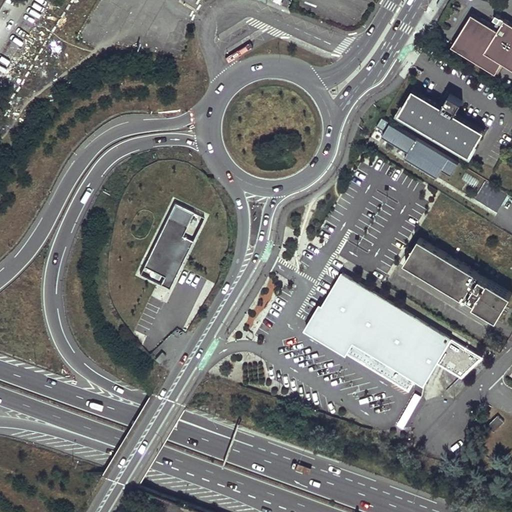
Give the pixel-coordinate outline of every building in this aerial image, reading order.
[(511,67),(511,22),(505,18),(498,29),(472,13),(452,45),(496,72),(503,61),(511,67)] [(435,37),(431,43),(438,47),(442,41),(435,37)] [(463,101),(451,93),(443,106),(415,89),(401,112),(471,154),(486,129),(457,112),(463,101)] [(382,117),(377,125),(382,129),(390,133),(392,130),(405,138),(409,132),(382,117)] [(377,125),(374,130),(379,134),(382,129),(377,125)] [(474,199),(497,212),(507,195),(485,181),(474,199)] [(175,202),(144,265),(165,275),(161,283),(169,288),(193,240),(182,235),(194,211),(175,202)] [(182,235),(193,240),(204,215),(194,211),(182,235)] [(511,292),(420,237),(405,261),(467,298),(470,295),(477,299),(475,303),(498,317),(511,293),(511,292)] [(140,273),(161,283),(165,275),(144,265),(140,273)] [(482,356),(342,271),(314,319),(326,327),(328,324),(349,337),(342,349),(409,388),(416,377),(424,382),(442,354),(450,359),(446,366),(462,376),(482,356)] [(323,304),(320,302),(305,327),(342,349),(349,337),(328,324),(326,327),(314,319),(323,304)] [(162,351),(155,358),(160,362),(166,355),(162,351)] [(504,420),(498,415),(488,423),(494,430),(504,420)]
